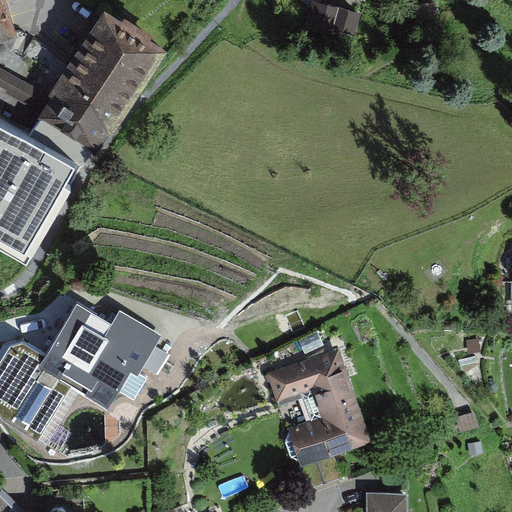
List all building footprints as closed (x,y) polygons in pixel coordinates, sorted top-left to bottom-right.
[(13,0),(0,0),(0,81),(12,88),(39,103),(47,108),(36,125),(91,163),(93,161),(173,46),(158,36),(161,31),(134,13),(131,18),(112,6),(56,90),(0,56),(0,41),(23,36),(13,0)] [(323,7),(318,27),(342,33),(343,27),(362,32),(367,10),(328,0),(323,7)] [(441,1),(411,3),(413,19),(442,16),(441,1)] [(91,163),(21,116),(0,148),(0,237),(28,256),(91,163)] [(84,301),(51,351),(30,341),(16,345),(0,369),(0,398),(12,417),(55,441),(86,389),(116,407),(127,392),(142,402),(155,377),(145,371),(167,333),(126,309),(118,322),(84,301)] [(346,348),(275,372),(285,402),(310,394),(319,420),(296,428),(297,433),(292,441),(297,455),(306,458),(308,463),(377,439),(346,348)] [(482,414),(464,418),(467,430),(484,426),(482,414)] [(24,511),(5,490),(0,494),(0,511),(24,511)] [(415,511),(416,491),(375,492),(374,511),(415,511)]
